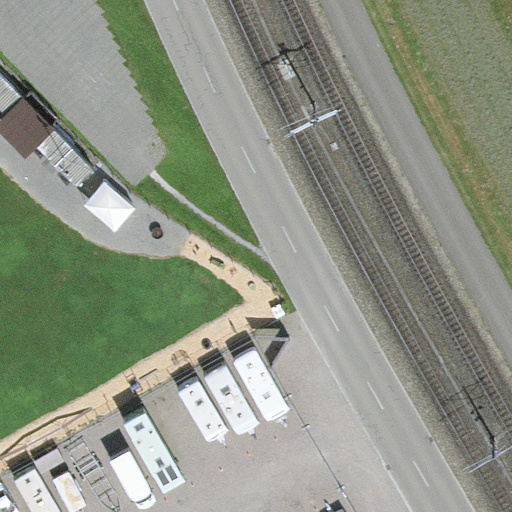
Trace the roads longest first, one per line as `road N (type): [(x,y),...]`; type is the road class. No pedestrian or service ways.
road 1 (tertiary): [(174,0),(325,305),(445,511)]
road 2 (residential): [(511,325),(341,0)]
